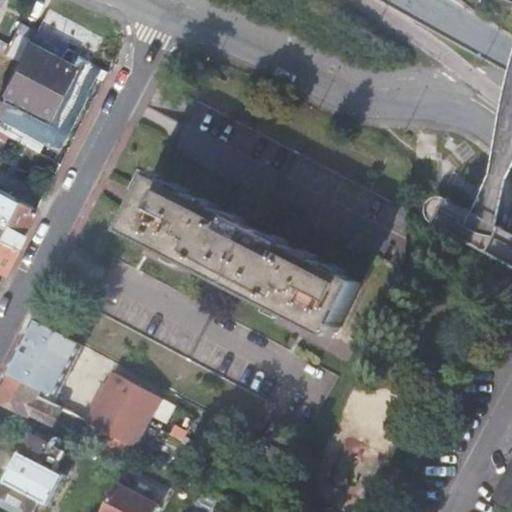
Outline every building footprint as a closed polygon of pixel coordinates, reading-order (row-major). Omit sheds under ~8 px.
[(104,38),(48,9),(36,33),(91,62),(104,38)] [(49,121),(2,97),(0,101),(0,118),(59,149),(101,67),(91,62),(36,33),(30,43),(76,68),(49,121)] [(30,43),(21,61),(2,97),(49,121),(76,68),(30,43)] [(362,285),(158,180),(130,233),(187,262),(289,316),(334,339),(362,285)] [(0,235),(20,246),(39,208),(0,187),(0,235)] [(20,246),(0,235),(0,267),(6,271),(20,246)] [(55,330),(71,338),(72,339),(83,317),(67,308),(55,330)] [(44,390),(71,338),(55,330),(37,321),(10,372),(44,390)] [(53,403),(47,399),(50,393),(44,390),(10,372),(0,392),(0,399),(32,416),(34,414),(56,425),(61,415),(64,409),(53,403)] [(50,393),(47,399),(53,403),(58,395),(51,391),(50,393)] [(84,399),(75,414),(134,445),(138,437),(128,430),(131,424),(84,399)] [(134,445),(75,414),(64,409),(61,415),(72,421),(70,425),(133,460),(139,448),(134,445)] [(54,444),(57,439),(52,436),(48,441),(36,435),(26,453),(25,452),(9,482),(10,484),(1,501),(21,511),(37,511),(43,501),(52,505),(69,475),(59,470),(69,452),(54,444)] [(511,504),(511,464),(493,499),(510,508),(511,504)] [(106,511),(158,511),(162,504),(121,483),(106,511)]
